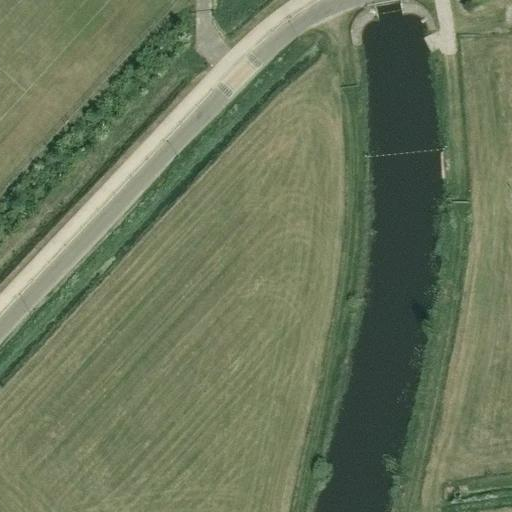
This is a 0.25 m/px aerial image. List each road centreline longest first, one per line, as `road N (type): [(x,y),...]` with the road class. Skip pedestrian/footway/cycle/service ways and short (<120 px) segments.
road 1 (track): [(338,0),(355,201),(346,294),(300,511)]
road 2 (unclassified): [(0,330),(264,49),(304,17),(346,0)]
